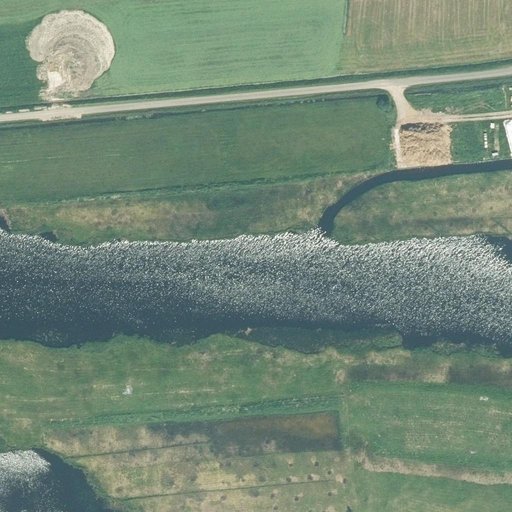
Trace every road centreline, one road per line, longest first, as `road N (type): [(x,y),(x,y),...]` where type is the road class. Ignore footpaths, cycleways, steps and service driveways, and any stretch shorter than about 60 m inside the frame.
road 1 (unclassified): [(0,117),(511,69)]
road 2 (track): [(391,82),(410,115),(511,114)]
